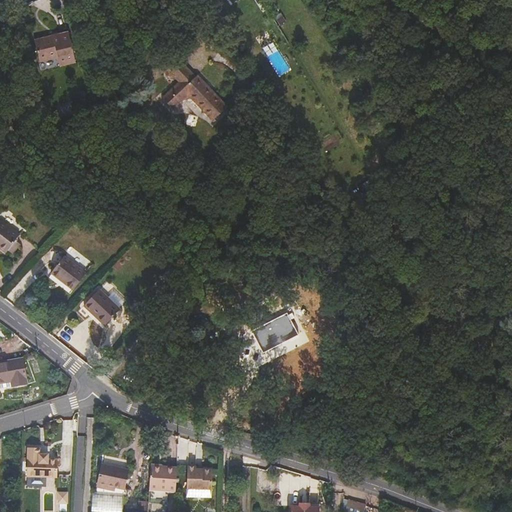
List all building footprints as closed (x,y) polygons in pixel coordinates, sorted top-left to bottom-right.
[(34,40),(39,61),(57,57),(60,66),(76,62),(68,32),(34,40)] [(273,39),(263,45),(280,75),(291,69),(273,39)] [(226,106),(192,70),(190,72),(178,59),(167,69),(180,82),(163,98),(173,108),(188,94),(212,120),(226,106)] [(368,181),(362,185),(366,192),(373,188),(368,181)] [(0,244),(8,251),(13,254),(20,244),(16,240),(20,235),(1,220),(0,221),(0,244)] [(64,256),(51,273),(73,290),(86,273),(64,256)] [(120,309),(99,290),(84,306),(92,314),(93,313),(106,325),(120,309)] [(273,320),(251,331),(263,354),(285,342),(298,335),(294,327),(287,312),(273,320)] [(0,383),(11,382),(12,386),(27,384),(23,358),(0,361),(0,383)] [(40,448),(27,447),(27,476),(57,477),(58,459),(48,459),(48,454),(40,454),(40,448)] [(124,488),(127,471),(102,465),(97,486),(112,489),(113,486),(124,488)] [(176,492),(177,467),(151,465),(149,490),(176,492)] [(212,469),(201,469),(195,469),(195,467),(187,466),(186,489),(211,489),(212,469)] [(68,504),(69,491),(59,491),(59,504),(68,504)] [(123,511),(124,496),(93,495),(92,511),(99,511),(123,511)] [(363,511),(366,505),(348,500),(344,511),(363,511)]
